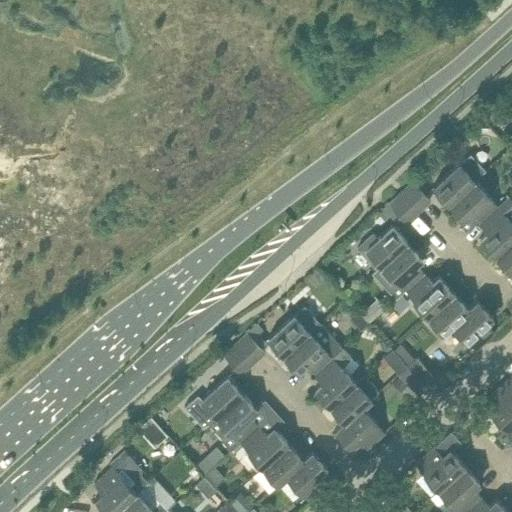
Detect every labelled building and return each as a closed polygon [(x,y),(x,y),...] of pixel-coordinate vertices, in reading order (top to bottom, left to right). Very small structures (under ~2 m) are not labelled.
[(448,202),(474,178),(485,168),(470,152),(460,162),(459,161),(433,185),(448,202)] [(471,212),(479,221),(498,204),(474,178),(448,202),(464,218),(471,212)] [(421,207),(430,199),(413,180),(403,189),(421,207)] [(415,212),(398,193),(389,202),(406,221),(415,212)] [(498,204),(479,221),(487,230),(480,236),(495,253),(500,249),(511,237),(511,219),(507,214),(511,209),(511,197),(509,194),(498,204)] [(392,223),(378,236),(374,231),(357,246),(376,267),(381,263),(403,244),(407,240),(392,223)] [(511,237),(500,249),(495,253),(510,269),(511,267),(511,237)] [(405,289),(424,271),(416,262),(422,256),(407,240),(403,244),(381,263),(376,267),(370,272),(394,298),(405,289)] [(439,274),(432,280),(424,271),(405,289),(428,314),(450,294),(454,291),(439,274)] [(469,307),(468,306),(454,291),(450,294),(428,314),(443,331),(452,323),(469,307)] [(474,301),(468,306),(469,307),(452,323),(475,347),(494,330),(486,321),(493,315),(477,298),(474,301)] [(283,353),(309,329),(294,312),(268,336),(283,353)] [(319,320),(309,329),(283,353),(298,369),(305,363),(313,372),(342,345),(319,320)] [(255,358),(264,350),(248,331),(238,340),(255,358)] [(250,363),(233,344),(224,353),(241,372),(250,363)] [(342,345),(313,372),(322,381),(315,387),(330,404),(356,380),(344,367),(354,358),(342,345)] [(407,364),(408,363),(392,347),(383,355),(398,372),(407,364)] [(433,374),(416,355),(408,363),(407,364),(424,382),(433,374)] [(407,364),(398,372),(415,391),(424,382),(407,364)] [(379,389),(364,372),(356,380),(330,404),(344,420),(362,405),(379,389)] [(510,422),(511,420),(511,373),(489,394),(497,403),(490,409),(506,426),(510,422)] [(239,394),(242,391),(227,374),(201,398),(197,394),(184,406),(203,426),(216,414),(239,394)] [(216,414),(217,416),(210,423),(231,447),(239,440),(258,422),(250,413),(257,407),(242,391),(239,394),(216,414)] [(351,445),(358,438),(366,447),(385,430),(362,405),(344,420),(336,428),(351,445)] [(138,427),(146,436),(159,424),(151,415),(138,427)] [(267,431),(258,422),(239,440),(263,466),(285,445),(289,442),(273,425),(267,431)] [(285,445),(263,466),(253,474),(268,491),(278,482),(303,457),(289,442),(285,445)] [(207,467),(223,452),(216,444),(199,459),(207,467)] [(449,447),(442,454),(434,445),(416,462),(424,471),(423,471),(438,488),(464,464),(449,447)] [(112,465),(94,482),(102,491),(95,497),(109,511),(112,511),(113,511),(136,490),(143,483),(148,479),(141,472),(141,467),(124,448),(109,462),(112,465)] [(327,466),(312,449),(303,457),(278,482),(292,498),(302,490),(310,499),(329,481),(320,473),(327,466)] [(464,464),(438,488),(453,504),(454,504),(461,511),(462,511),(481,496),(473,487),(479,480),(464,464)] [(143,483),(136,490),(113,511),(112,511),(163,511),(167,509),(166,509),(143,483)] [(199,486),(181,492),(187,509),(205,502),(199,486)] [(383,491),(375,499),(383,508),(391,500),(383,491)] [(481,496),(462,511),(508,511),(495,498),(489,504),(481,496)] [(411,511),(401,497),(379,511),(411,511)] [(228,498),(220,505),(224,510),(233,502),(228,498)]
